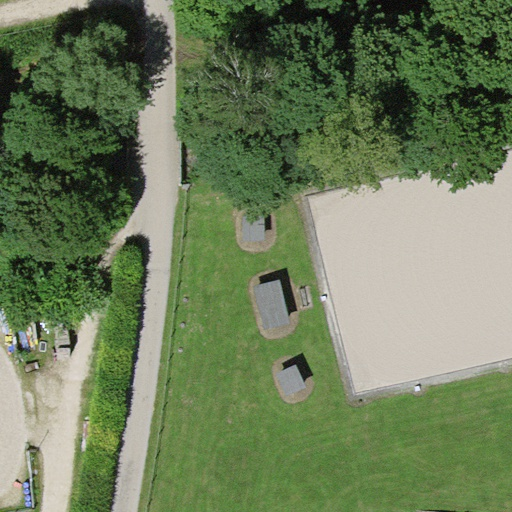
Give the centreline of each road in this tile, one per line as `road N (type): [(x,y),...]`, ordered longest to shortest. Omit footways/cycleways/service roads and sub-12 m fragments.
road 1 (unclassified): [(157,216),(145,392),(125,511)]
road 2 (track): [(174,61),(157,216)]
